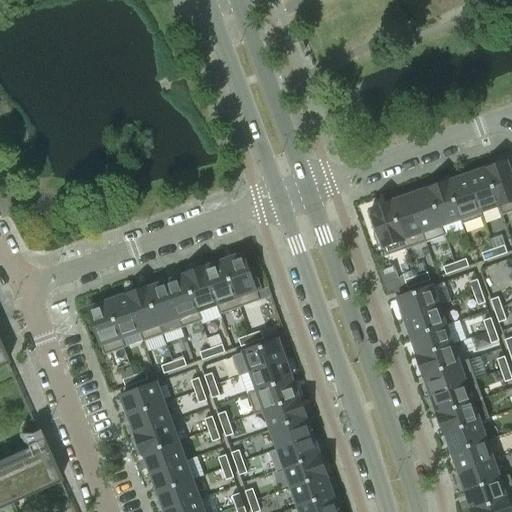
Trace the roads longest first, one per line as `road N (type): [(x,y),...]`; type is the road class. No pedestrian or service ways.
road 1 (tertiary): [(418,511),(301,186)]
road 2 (tertiary): [(278,192),(386,511)]
road 3 (residential): [(24,290),(278,192)]
road 4 (residential): [(107,511),(24,290)]
road 5 (residential): [(301,186),(511,116)]
road 6 (tertiary): [(208,0),(278,192)]
road 7 (tertiary): [(301,186),(234,0)]
